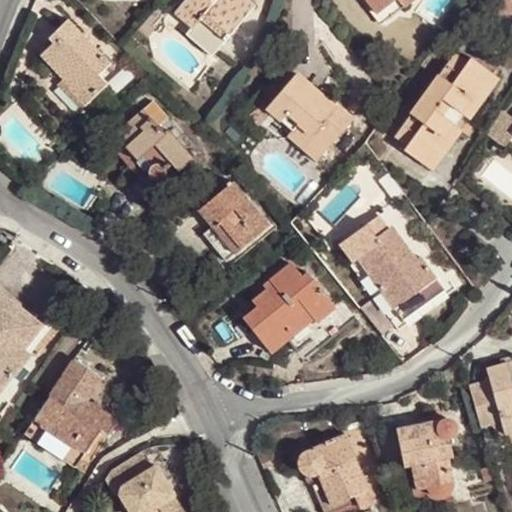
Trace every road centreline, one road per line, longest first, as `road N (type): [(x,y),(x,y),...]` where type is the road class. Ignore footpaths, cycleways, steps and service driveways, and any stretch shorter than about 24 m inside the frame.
road 1 (residential): [(209,410),(344,395),(420,365),(511,279)]
road 2 (residential): [(209,410),(150,318),(76,249),(0,203)]
